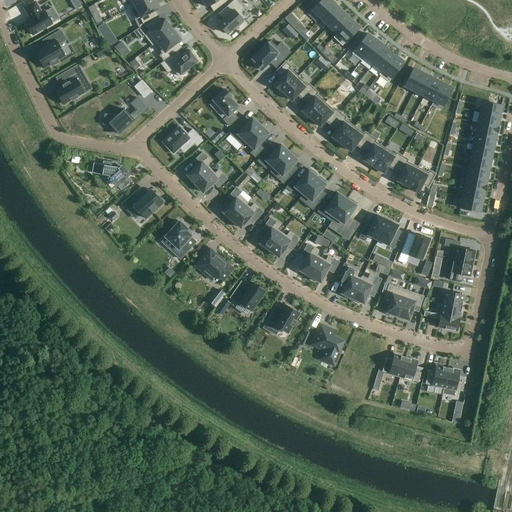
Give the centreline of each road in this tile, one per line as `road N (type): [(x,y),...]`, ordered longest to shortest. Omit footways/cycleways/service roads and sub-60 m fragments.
road 1 (residential): [(132,146),(237,252),(340,314),(414,340),(467,351),(489,238)]
road 2 (residential): [(489,238),(367,188),(307,146),(222,62)]
road 3 (residential): [(132,146),(57,138),(0,16)]
road 4 (residential): [(367,0),(414,37),(511,80)]
road 5 (residential): [(222,62),(132,146)]
